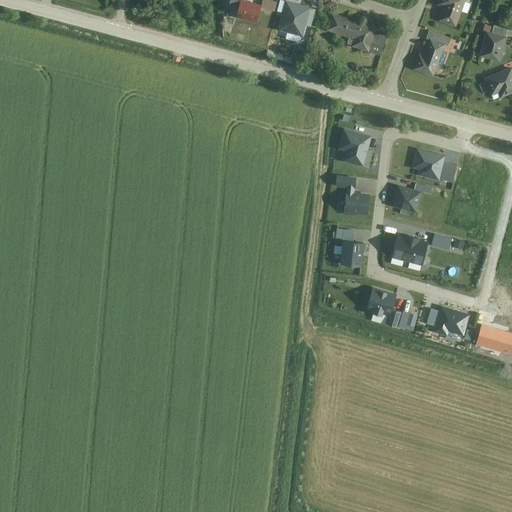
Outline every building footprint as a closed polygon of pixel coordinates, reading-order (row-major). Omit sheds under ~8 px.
[(265,0),(264,5),(241,0),(240,0),(236,17),(264,24),(267,8),(278,11),(281,0),(278,0),(265,0)] [(458,27),(468,0),(440,0),(438,5),(446,8),(442,20),(458,27)] [(353,45),(370,51),(373,44),(376,33),(378,27),(334,13),(329,29),(355,38),(353,45)] [(505,61),(510,35),(488,31),(483,56),(505,61)] [(440,80),(452,47),(434,40),(427,57),(421,54),(415,70),(440,80)] [(511,94),(511,67),(486,78),(493,95),(503,91),(505,97),(511,94)] [(373,136),(346,128),(340,148),(350,150),(347,160),(365,165),(368,155),(373,136)] [(458,161),(422,155),(419,175),(454,181),(458,161)] [(361,180),(340,177),(339,187),(360,190),(361,180)] [(424,191),(399,184),(394,205),(419,211),(424,191)] [(373,215),(374,195),(348,194),(347,214),(373,215)] [(409,236),(399,234),(393,257),(424,264),(430,241),(421,239),(421,237),(409,234),(409,236)] [(437,234),(434,245),(452,249),(454,238),(437,234)] [(455,246),(464,248),(467,240),(458,237),(455,246)] [(363,240),(343,239),(342,266),(362,267),(363,240)] [(382,287),(382,288),(373,286),(367,308),(376,311),(375,312),(385,315),(385,313),(392,315),(394,308),(399,293),(391,291),(391,290),(382,287)] [(472,315),(443,306),(436,330),(451,335),(453,330),(466,334),(472,315)] [(405,312),(394,308),(392,315),(390,325),(400,328),(405,312)]
